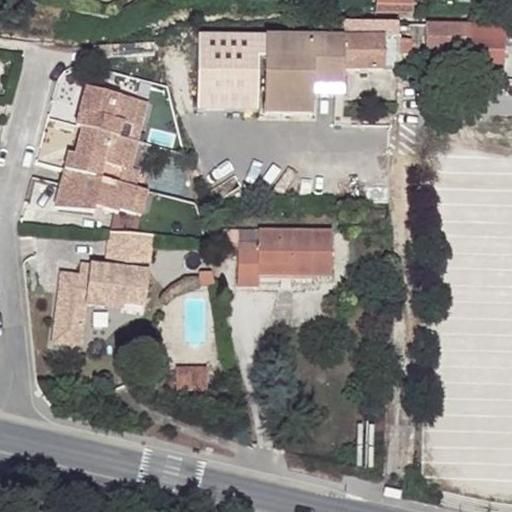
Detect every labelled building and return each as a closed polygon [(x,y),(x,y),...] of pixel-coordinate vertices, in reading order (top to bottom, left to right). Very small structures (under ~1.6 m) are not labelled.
[(377,0),(378,14),(386,15),(399,14),(398,0),(377,0)] [(311,88),(342,89),(343,71),(397,72),(398,48),(398,41),(399,25),(314,22),(313,36),(291,36),(289,108),(310,109),(311,96),(311,88)] [(457,42),(457,26),(399,25),(398,41),(457,42)] [(289,108),(291,36),(263,36),(262,108),(289,108)] [(505,41),(470,41),(470,55),(505,55),(505,41)] [(504,62),(470,62),(470,71),(504,71),(504,62)] [(85,88),(74,127),(82,128),(139,142),(142,129),(132,126),(139,102),(85,88)] [(311,88),(311,96),(342,97),(342,89),(311,88)] [(148,104),(139,102),(132,126),(142,129),(148,104)] [(108,166),(105,182),(121,186),(124,169),(131,171),(139,142),(82,128),(74,157),(108,166)] [(66,155),(62,171),(105,182),(108,166),(74,157),(66,155)] [(137,173),(131,171),(124,169),(121,186),(133,189),(137,173)] [(105,182),(62,171),(52,209),(92,213),(93,210),(117,215),(117,212),(140,217),(145,192),(133,189),(121,186),(105,182)] [(258,245),(259,232),(238,232),(237,245),(258,245)] [(258,245),(258,265),(289,266),(289,276),(329,277),(330,234),(259,232),(258,245)] [(152,237),(110,234),(108,255),(149,259),(152,237)] [(258,245),(237,245),(236,288),(257,287),(257,276),(258,265),(258,245)] [(149,259),(108,255),(107,270),(148,275),(149,259)] [(258,265),(257,276),(289,276),(289,266),(258,265)] [(144,309),(148,275),(107,270),(81,268),(80,280),(78,279),(61,295),(56,347),(81,350),(86,309),(103,310),(104,305),(144,309)] [(206,372),(175,372),(175,394),(206,394),(206,372)]
